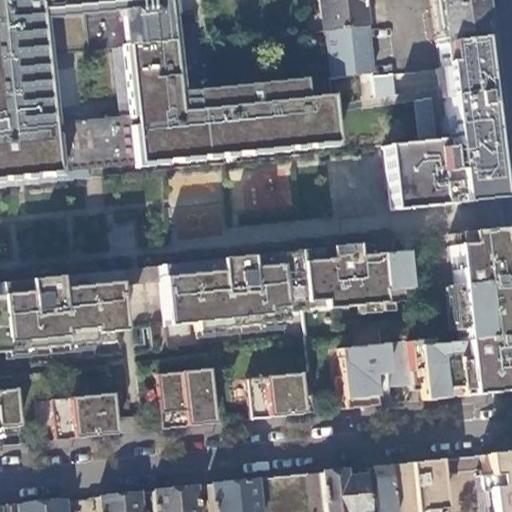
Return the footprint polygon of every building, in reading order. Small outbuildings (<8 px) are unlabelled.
[(0,0),(0,188),(86,179),(85,170),(166,161),(167,165),(334,147),(329,96),(303,99),(301,81),(173,94),(163,0),(0,0)] [(360,0),(314,0),(319,32),(364,27),(360,0)] [(476,0),(427,0),(433,44),(481,38),(476,0)] [(370,73),(364,27),(319,32),(327,79),(370,73)] [(436,68),(485,62),(481,38),(433,44),(436,68)] [(494,200),(493,197),(501,196),(500,182),(494,134),(486,74),(485,62),(436,68),(447,147),(439,148),(438,140),(432,141),(417,143),(379,147),(386,212),(494,200)] [(370,76),(372,97),(391,95),(389,74),(371,76),(370,76)] [(432,141),(427,98),(412,101),(417,143),(432,141)] [(427,347),(427,341),(403,344),(408,387),(408,393),(417,392),(418,403),(424,402),(440,400),(454,398),(454,399),(507,393),(506,383),(511,382),(511,280),(509,258),(505,229),(448,235),(449,249),(446,250),(456,344),(427,347)] [(191,324),(192,333),(281,323),(280,314),(398,302),(397,291),(403,290),(398,253),(393,253),(392,241),(155,267),(157,283),(161,327),(191,324)] [(113,272),(114,287),(157,283),(155,267),(113,272)] [(0,353),(91,343),(90,335),(120,332),(114,287),(113,272),(0,283),(0,353)] [(385,376),(386,390),(408,387),(403,344),(382,346),(385,376)] [(382,346),(335,351),(338,378),(331,379),(334,412),(374,408),(370,378),(385,376),(382,346)] [(205,371),(152,376),(158,431),(211,425),(205,371)] [(296,375),(242,381),(247,421),(297,416),(301,415),(296,375)] [(12,389),(0,390),(0,429),(16,427),(12,389)] [(109,395),(48,402),(52,442),(56,442),(113,436),(111,420),(109,395)] [(140,417),(111,420),(113,436),(141,432),(140,417)] [(511,511),(511,452),(475,457),(477,471),(482,511),(511,511)] [(434,462),(435,477),(477,471),(475,457),(454,459),(434,462)] [(428,511),(429,511),(439,511),(435,477),(434,462),(418,463),(384,467),(388,511),(428,511)] [(388,511),(384,467),(372,468),(364,469),(369,511),(388,511)] [(342,477),(342,472),(326,473),(316,474),(320,511),(361,511),(358,476),(342,477)] [(320,511),(316,474),(279,479),(261,481),(264,511),(320,511)] [(264,511),(261,481),(250,482),(254,511),(264,511)] [(254,511),(250,482),(218,485),(205,487),(208,511),(254,511)] [(170,491),(150,493),(152,511),(195,511),(192,488),(170,491)] [(119,496),(95,499),(96,511),(137,511),(135,495),(119,496)] [(61,511),(60,503),(24,507),(0,509),(0,511),(61,511)]
